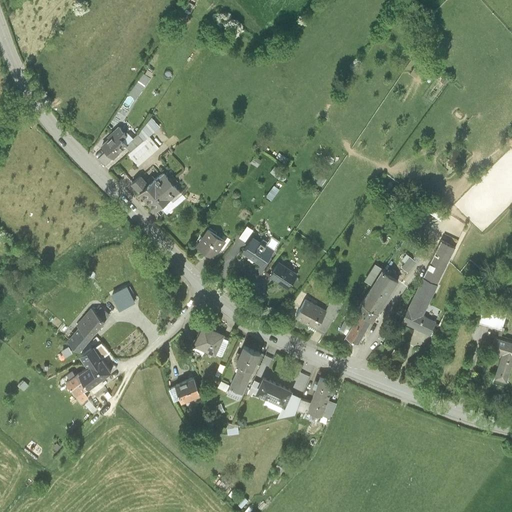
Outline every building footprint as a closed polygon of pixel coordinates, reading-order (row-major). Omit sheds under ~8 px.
[(139,97),(152,75),(143,70),(130,92),(139,97)] [(119,153),(133,140),(129,135),(133,131),(131,129),(125,122),(118,127),(120,129),(108,140),(119,153)] [(144,130),(140,134),(133,140),(138,146),(134,149),(144,161),(164,143),(148,125),(144,130)] [(129,135),(133,140),(140,134),(134,127),(131,129),(133,131),(129,135)] [(292,171),(280,162),(276,167),(288,176),(292,171)] [(186,187),(170,168),(155,181),(147,172),(138,179),(161,207),(186,187)] [(330,172),(325,168),(323,170),(321,169),(319,172),(321,173),(320,175),(325,179),(330,172)] [(280,181),(272,192),(277,195),(285,185),(280,181)] [(448,215),(453,208),(434,195),(429,203),(448,215)] [(247,223),(241,236),(248,239),(254,226),(247,223)] [(231,238),(213,226),(202,242),(220,254),(231,238)] [(261,255),(269,261),(279,246),(260,233),(245,254),(256,262),(261,255)] [(446,236),(428,272),(441,278),(459,243),(446,236)] [(423,246),(419,252),(424,256),(435,243),(432,240),(429,243),(428,242),(424,247),(423,246)] [(230,251),(222,262),(241,276),(249,265),(230,251)] [(408,262),(414,267),(422,257),(416,252),(408,262)] [(286,256),(276,270),(294,282),(304,269),(286,256)] [(390,264),(369,296),(385,306),(405,275),(390,264)] [(434,327),(434,326),(439,317),(440,315),(426,309),(441,278),(428,272),(407,314),(434,327)] [(116,298),(120,306),(134,299),(128,285),(122,288),(120,283),(110,288),(115,299),(116,298)] [(299,297),(307,302),(311,294),(314,290),(307,286),(299,297)] [(332,305),(311,294),(307,302),(302,310),(323,322),(332,305)] [(338,294),(332,305),(323,322),(321,324),(330,330),(348,299),(338,294)] [(369,296),(363,305),(378,314),(385,306),(369,296)] [(511,309),(511,306),(487,299),(481,317),(507,325),(511,309)] [(61,307),(68,313),(74,307),(67,301),(61,307)] [(364,336),(378,314),(363,305),(361,309),(356,306),(346,323),(354,328),(353,329),(364,336)] [(90,311),(104,323),(108,318),(94,306),(90,311)] [(71,322),(78,329),(90,339),(104,323),(90,311),(83,318),(81,316),(78,320),(75,317),(71,322)] [(444,320),(439,317),(434,326),(439,328),(444,320)] [(384,333),(390,336),(398,322),(392,319),(384,333)] [(222,334),(201,324),(192,345),(213,354),(222,334)] [(78,352),(90,339),(78,329),(67,342),(78,352)] [(511,335),(499,332),(495,345),(507,349),(499,373),(511,377),(511,372),(511,335)] [(88,345),(91,348),(93,346),(97,352),(104,347),(97,338),(88,345)] [(259,352),(242,344),(234,361),(238,362),(252,369),(259,352)] [(80,355),(88,367),(91,365),(101,358),(97,352),(93,346),(91,348),(80,355)] [(101,358),(91,365),(100,379),(111,372),(101,358)] [(245,382),(252,369),(238,362),(228,384),(240,390),(244,382),(245,382)] [(88,367),(79,373),(89,387),(100,379),(91,365),(88,367)] [(83,391),(89,387),(79,373),(66,381),(80,401),(87,397),(83,391)] [(290,389),(263,376),(260,382),(257,390),(283,403),(289,391),(290,389)] [(315,386),(310,400),(307,408),(321,414),(327,398),(331,388),(329,387),(332,380),(320,376),(318,381),(314,380),(312,385),(315,386)] [(507,385),(508,379),(496,376),(494,382),(507,385)] [(201,396),(195,379),(170,388),(174,400),(181,398),(183,402),(201,396)] [(257,390),(260,382),(253,379),(249,389),(255,392),(257,390)] [(220,397),(227,384),(219,380),(212,393),(220,397)] [(300,396),(289,391),(283,403),(277,417),(293,413),(295,411),(300,396)] [(93,396),(85,403),(92,412),(96,408),(94,405),(98,402),(93,396)] [(321,414),(307,408),(310,400),(300,396),(295,411),(319,420),(321,414)] [(335,402),(327,398),(321,414),(329,416),(335,402)] [(244,429),(244,420),(233,418),(234,429),(244,429)] [(42,450),(45,446),(37,439),(34,443),(42,450)] [(293,459),(285,455),(282,462),(280,461),(277,468),(281,469),(282,467),(289,470),(293,459)] [(254,496),(251,493),(244,500),(247,503),(254,496)]
